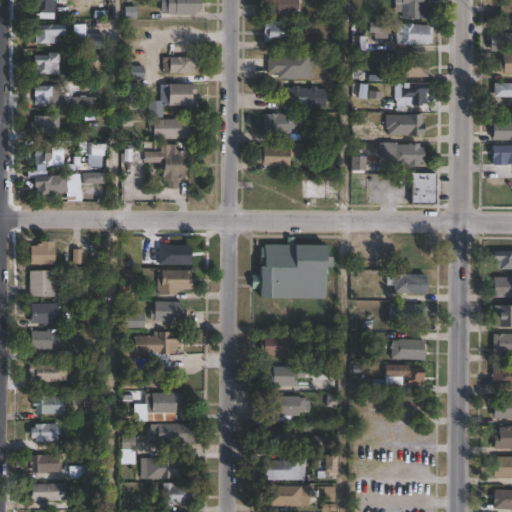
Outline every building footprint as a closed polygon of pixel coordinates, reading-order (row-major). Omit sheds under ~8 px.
[(54,0),(54,14),(38,14),(38,4),(34,4),(34,0),(54,0)] [(199,0),(199,12),(196,12),(196,15),(171,15),(171,14),(167,14),(167,0),(199,0)] [(298,1),(298,11),(292,11),(292,16),(268,15),(268,5),(263,5),(263,0),(295,0),(295,1),(298,1)] [(428,0),(429,19),(407,19),(407,18),(403,18),(403,13),(395,13),(395,0),(428,0)] [(282,22),(282,23),(297,24),(297,31),(293,31),(293,43),(263,42),(264,23),(273,23),(273,22),(282,22)] [(390,34),(369,34),(370,23),(390,23),(390,34)] [(413,24),(413,25),(429,26),(429,27),(433,27),(432,44),(428,44),(428,46),(396,45),(396,25),(402,25),(402,24),(413,24)] [(57,35),(56,44),(35,44),(35,36),(34,36),(34,25),(64,25),(64,35),(57,35)] [(102,34),(102,36),(104,36),(104,44),(102,44),(102,49),(87,49),(87,34),(102,34)] [(511,51),(490,51),(491,34),(511,34),(511,51)] [(367,51),(353,51),(353,36),(367,36),(367,51)] [(312,53),(312,78),(278,77),(278,73),(268,73),(268,58),(279,58),(279,52),(312,53)] [(59,53),(58,75),(35,74),(35,66),(34,66),(34,56),(47,56),(47,53),(59,53)] [(511,55),(511,73),(499,73),(499,63),(502,63),(502,55),(511,55)] [(196,65),(196,69),(195,69),(195,74),(162,73),(163,57),(195,58),(195,65),(196,65)] [(429,77),(400,77),(400,59),(429,58),(429,77)] [(144,80),(130,79),(130,66),(144,66),(144,80)] [(428,85),(428,94),(427,94),(426,105),(423,105),(423,107),(412,106),(405,106),(405,104),(395,104),(395,112),(382,112),(382,100),(394,101),(395,84),(428,85)] [(511,84),(511,97),(494,97),(494,84),(511,84)] [(196,85),(195,112),(185,112),(185,107),(163,106),(163,119),(193,119),(193,131),(189,131),(189,139),(153,139),(153,133),(148,132),(149,101),(160,102),(160,85),(168,85),(196,85)] [(299,86),(299,88),(307,88),(307,90),(311,90),(311,87),(317,87),(316,89),(325,89),(325,92),(328,92),(328,102),(325,102),(325,107),(288,107),(288,88),(293,88),(293,86),(299,86)] [(61,87),(61,106),(37,105),(37,97),(34,97),(34,87),(61,87)] [(135,92),(135,99),(140,99),(140,110),(122,110),(122,92),(135,92)] [(94,109),(70,109),(70,97),(94,98),(94,109)] [(289,136),(264,137),(263,115),(303,114),(303,127),(289,127),(289,136)] [(424,115),(424,137),(388,136),(388,130),(386,130),(386,115),(408,116),(408,114),(424,115)] [(57,117),(57,128),(54,128),(54,135),(33,134),(34,128),(29,128),(29,122),(33,122),(33,116),(57,117)] [(365,144),(352,144),(351,123),(364,122),(365,144)] [(511,141),(493,141),(493,122),(511,122),(511,141)] [(92,143),(92,144),(105,144),(105,155),(101,156),(102,168),(100,168),(96,168),(88,168),(87,167),(86,167),(87,157),(87,155),(84,155),(84,153),(77,152),(78,142),(92,143)] [(398,143),(398,145),(408,145),(408,144),(420,144),(420,148),(425,148),(424,164),(420,164),(420,167),(409,167),(409,161),(400,161),(400,165),(387,165),(387,156),(381,156),(381,143),(398,143)] [(178,145),(178,152),(185,152),(185,160),(189,160),(188,171),(186,171),(186,179),(178,179),(178,182),(177,190),(167,190),(167,188),(167,182),(162,182),(163,164),(144,164),(144,152),(160,152),(160,145),(178,145)] [(511,165),(493,165),(493,146),(511,147),(511,165)] [(62,166),(33,167),(33,153),(43,152),(43,148),(62,148),(62,166)] [(294,149),(293,156),(290,156),(289,167),(262,166),(262,164),(258,164),(259,152),(262,152),(262,148),(294,149)] [(366,158),(365,173),(351,172),(351,158),(366,158)] [(104,184),(82,184),(82,173),(104,173),(104,184)] [(436,175),(436,205),(410,205),(411,174),(436,175)] [(64,176),(66,194),(38,196),(37,188),(34,188),(33,178),(64,176)] [(300,198),(337,198),(337,180),(300,180),(300,198)] [(294,238),(294,242),(327,243),(327,255),(333,256),(332,266),(325,266),(325,298),(260,297),(260,289),(250,289),(251,269),(261,269),(261,246),(265,246),(265,243),(287,243),(287,238),(294,238)] [(54,263),(30,263),(30,244),(36,244),(36,242),(40,242),(40,240),(54,240),(54,263)] [(360,256),(360,240),(350,240),(350,256),(360,256)] [(426,265),(426,244),(393,244),(393,265),(426,265)] [(511,251),(511,270),(498,270),(498,269),(494,269),(494,262),(492,262),(492,251),(511,251)] [(54,295),(29,296),(28,270),(54,269),(54,295)] [(177,288),(177,294),(159,294),(159,290),(157,290),(157,269),(192,270),(191,288),(177,288)] [(405,270),(405,274),(427,274),(427,294),(393,294),(394,285),(387,285),(387,277),(394,277),(394,269),(405,270)] [(511,298),(492,298),(492,278),(511,278),(511,298)] [(182,301),(182,308),(185,309),(185,321),(150,320),(151,307),(155,307),(155,300),(182,301)] [(57,303),(57,312),(70,313),(70,321),(58,321),(58,322),(29,322),(29,311),(30,311),(30,302),(57,303)] [(427,322),(390,322),(390,303),(427,303),(427,322)] [(511,328),(492,328),(492,306),(511,306),(511,328)] [(138,313),(138,314),(145,314),(144,327),(122,327),(122,313),(138,313)] [(51,349),(29,348),(29,342),(30,342),(30,330),(46,330),(46,329),(51,329),(51,349)] [(169,331),(169,333),(178,333),(178,341),(181,341),(181,348),(173,347),(173,353),(169,353),(170,374),(150,375),(148,359),(121,360),(121,345),(135,345),(135,336),(154,336),(154,331),(169,331)] [(511,335),(511,352),(502,352),(502,354),(491,354),(491,335),(511,335)] [(424,339),(424,353),(425,353),(425,360),(392,359),(392,349),(390,349),(390,345),(392,345),(392,340),(399,340),(400,339),(424,339)] [(291,345),(291,355),(264,355),(264,352),(260,352),(260,345),(291,345)] [(53,360),(53,364),(67,364),(67,381),(28,381),(28,376),(27,376),(27,366),(29,366),(29,364),(48,364),(48,360),(53,360)] [(339,362),(338,371),(328,370),(327,379),(312,379),(312,377),(297,376),(296,387),(272,386),(272,384),(267,384),(268,369),(273,369),(273,366),(294,366),(293,367),(313,367),(313,364),(334,365),(334,362),(339,362)] [(511,363),(511,388),(491,388),(491,363),(511,363)] [(421,385),(403,385),(404,368),(407,368),(407,367),(424,367),(424,383),(421,383),(421,385)] [(177,392),(177,394),(182,394),(182,406),(177,406),(177,412),(175,412),(175,421),(146,421),(146,393),(151,393),(151,392),(177,392)] [(299,395),(299,415),(290,415),(290,421),(272,421),(272,414),(271,414),(271,396),(299,395)] [(62,396),(61,414),(35,413),(35,405),(32,405),(32,401),(35,401),(35,396),(62,396)] [(511,398),(511,418),(502,418),(502,419),(492,419),(492,398),(511,398)] [(56,423),(56,427),(60,427),(60,434),(57,434),(57,441),(35,441),(35,437),(30,438),(30,427),(34,427),(34,423),(56,423)] [(189,423),(189,425),(194,425),(194,442),(189,442),(189,443),(157,444),(157,441),(146,441),(146,428),(150,428),(150,424),(189,423)] [(511,448),(491,448),(492,433),(497,433),(497,427),(504,427),(504,425),(511,425),(511,448)] [(289,429),(289,441),(279,441),(279,445),(269,445),(269,440),(261,440),(261,429),(289,429)] [(135,434),(119,434),(119,463),(135,463),(135,434)] [(337,454),(337,478),(325,478),(325,453),(337,454)] [(58,454),(58,472),(31,472),(31,464),(29,464),(29,460),(31,460),(31,455),(58,454)] [(92,454),(92,462),(98,462),(99,479),(68,479),(68,466),(83,466),(83,463),(86,463),(86,454),(92,454)] [(511,456),(511,477),(492,477),(492,466),(495,466),(495,456),(511,456)] [(165,457),(165,459),(180,459),(180,467),(179,467),(179,479),(146,479),(147,457),(165,457)] [(299,460),(299,463),(305,463),(305,480),(264,479),(264,460),(299,460)] [(173,482),(173,485),(189,485),(189,504),(173,504),(173,506),(163,506),(162,483),(173,482)] [(63,500),(31,501),(31,484),(62,483),(63,500)] [(309,486),(308,506),(268,505),(269,485),(309,486)] [(511,489),(511,509),(491,509),(492,489),(511,489)]
